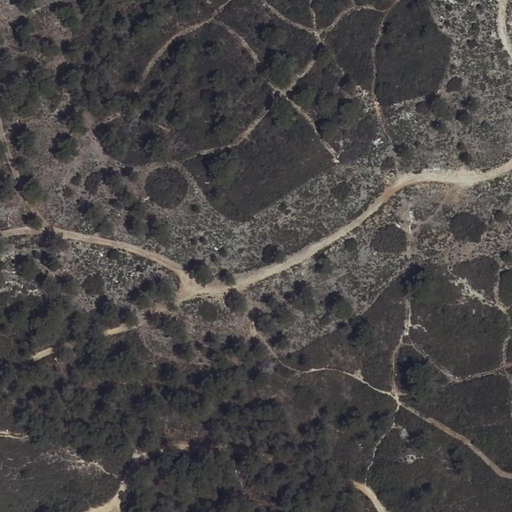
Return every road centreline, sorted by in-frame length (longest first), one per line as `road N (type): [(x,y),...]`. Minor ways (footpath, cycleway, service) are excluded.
road 1 (track): [(188,285),(232,284),(283,265),(411,177),(488,175),(511,162)]
road 2 (track): [(88,511),(156,446),(213,445),(288,458),(353,485)]
road 3 (track): [(0,398),(40,354),(135,325),(169,307),(188,285)]
road 4 (track): [(0,233),(110,242),(189,273),(188,285)]
